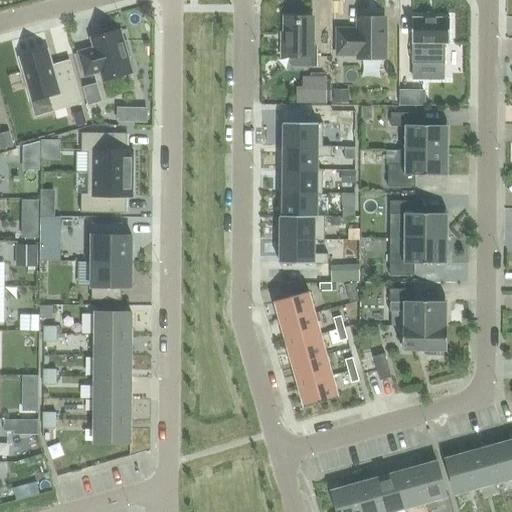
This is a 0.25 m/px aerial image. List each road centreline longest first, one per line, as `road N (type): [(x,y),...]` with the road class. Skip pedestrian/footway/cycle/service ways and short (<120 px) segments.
road 1 (residential): [(488,0),(485,399),(277,457)]
road 2 (residential): [(171,0),(164,488)]
road 3 (residential): [(244,0),(243,325),(277,457)]
